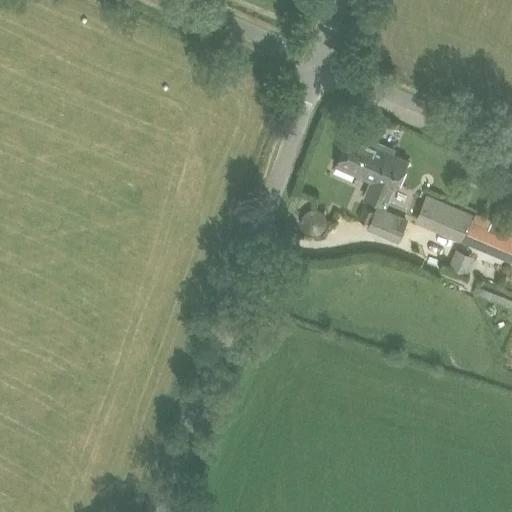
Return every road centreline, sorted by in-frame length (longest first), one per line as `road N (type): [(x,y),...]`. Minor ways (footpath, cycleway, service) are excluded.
road 1 (unclassified): [(166,511),(318,60)]
road 2 (unclassified): [(511,144),(318,60)]
road 3 (unclassified): [(179,0),(318,60)]
